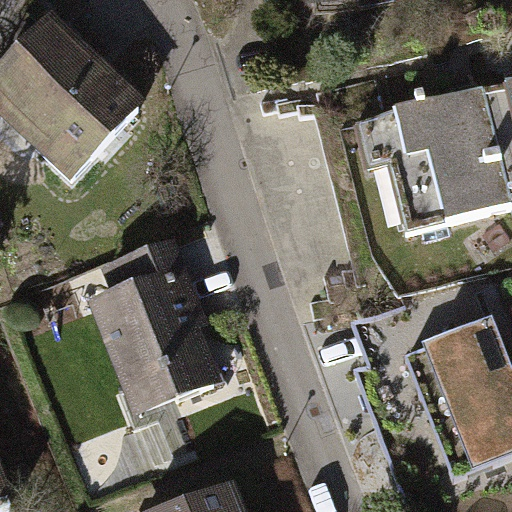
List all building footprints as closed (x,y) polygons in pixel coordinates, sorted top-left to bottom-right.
[(138,113),(50,31),(0,83),(0,91),(47,135),(35,148),(72,183),(138,113)] [(511,88),(485,96),(511,200),(511,88)] [(511,210),(511,200),(485,96),(392,119),(400,149),(391,151),(413,236),(511,210)] [(119,303),(97,312),(130,395),(168,380),(177,403),(214,388),(192,332),(194,331),(162,253),(108,275),(119,303)] [(503,361),(489,324),(406,357),(443,453),(437,455),(435,459),(435,464),(438,466),(442,467),(448,465),(455,482),(511,460),(511,383),(506,369),(511,367),(511,366),(511,360),(511,359),(508,359),(503,361)] [(0,511),(9,511),(0,488),(0,511)] [(237,511),(230,495),(188,511),(237,511)]
